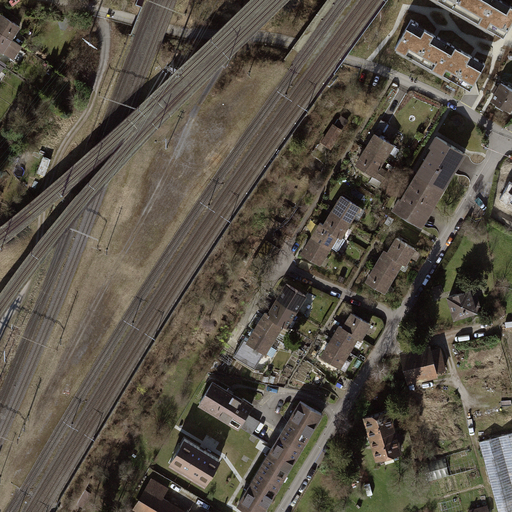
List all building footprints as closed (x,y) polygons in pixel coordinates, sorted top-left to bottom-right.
[(439,0),(478,22),(490,0),(439,0)] [(511,6),(501,0),(490,0),(478,22),(504,37),(511,22),(511,6)] [(0,13),(0,29),(12,38),(21,25),(1,12),(0,13)] [(419,23),(411,19),(395,47),(433,69),(448,42),(418,25),(419,23)] [(0,49),(3,52),(12,39),(12,38),(0,29),(0,49)] [(23,46),(12,39),(3,52),(14,59),(23,46)] [(485,63),(448,42),(433,69),(470,90),(485,63)] [(510,111),(511,106),(511,88),(501,83),(498,87),(496,86),(494,90),(496,91),(491,101),(510,111)] [(331,124),(322,137),(330,142),(339,130),(331,124)] [(364,149),(381,159),(390,144),(373,134),(364,149)] [(437,137),(415,173),(439,187),(461,151),(437,137)] [(372,174),(381,159),(364,149),(355,164),(372,174)] [(415,173),(394,209),(418,223),(439,187),(415,173)] [(506,211),(510,203),(511,203),(511,174),(511,175),(495,205),(506,211)] [(340,196),(331,210),(348,221),(357,206),(340,196)] [(331,210),(322,225),(339,235),(348,221),(331,210)] [(309,238),(327,249),(328,245),(335,250),(343,238),(339,235),(322,225),(318,223),(309,238)] [(395,237),(386,252),(400,261),(403,263),(412,248),(395,237)] [(317,263),(327,249),(309,238),(300,252),(317,263)] [(278,249),(265,240),(248,268),(261,276),(278,249)] [(383,251),(374,265),(391,276),(400,261),(386,252),(383,251)] [(386,284),(391,276),(374,265),(364,280),(388,295),(392,287),(386,284)] [(285,284),(276,299),(294,310),(303,295),(285,284)] [(447,296),(453,316),(473,310),(467,290),(447,296)] [(276,299),(267,313),(285,324),(294,310),(276,299)] [(255,326),(272,337),(277,330),(283,334),(288,326),(285,324),(267,313),(264,312),(255,326)] [(350,312),(341,327),(355,336),(358,338),(367,323),(350,312)] [(267,344),(272,337),(255,326),(245,341),(263,352),(270,356),(275,349),(267,344)] [(338,326),(329,340),(346,351),(355,336),(341,327),(338,326)] [(263,352),(245,341),(241,339),(231,355),(252,368),(263,352)] [(329,340),(320,355),(337,366),(346,351),(329,340)] [(401,356),(406,378),(442,369),(437,347),(401,356)] [(210,381),(197,403),(236,426),(244,413),(250,403),(241,398),(240,399),(210,381)] [(298,400),(278,435),(299,447),(320,413),(298,400)] [(363,417),(369,437),(392,430),(386,410),(363,417)] [(257,420),(244,413),(236,426),(249,433),(257,420)] [(369,437),(375,457),(398,450),(392,430),(369,437)] [(511,511),(511,432),(477,442),(496,511),(511,511)] [(278,435),(257,470),(278,482),(299,447),(278,435)] [(170,460),(204,480),(216,459),(182,439),(170,460)] [(471,451),(423,465),(428,484),(476,470),(471,451)] [(257,470),(236,505),(248,511),(259,511),(278,482),(257,470)] [(150,480),(133,508),(139,511),(181,511),(158,498),(164,488),(150,480)] [(439,505),(440,511),(462,511),(459,499),(439,505)]
